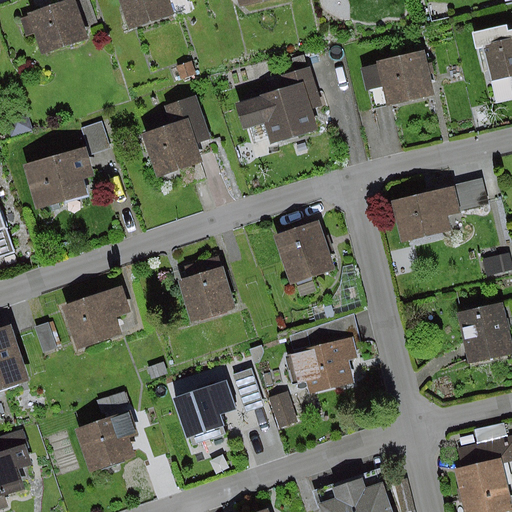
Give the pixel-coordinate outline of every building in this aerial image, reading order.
[(67,0),(37,11),(38,14),(31,17),(37,34),(46,31),(53,53),(100,36),(87,0),(67,0)] [(131,0),(142,28),(186,11),(182,0),(131,0)] [(511,25),(486,31),(490,47),(498,45),(506,79),(511,77),(511,25)] [(388,64),(372,68),(382,106),(398,102),(399,106),(447,94),(435,48),(387,60),(388,64)] [(295,88),(250,104),(257,126),(273,121),(281,143),(330,126),(323,107),(333,104),(320,67),(291,77),(295,88)] [(183,126),(156,135),(169,174),(214,159),(208,141),(221,137),(206,95),(176,105),(183,126)] [(95,149),(37,165),(50,208),(100,194),(95,178),(103,175),(95,149)] [(0,258),(23,252),(0,177),(0,258)] [(487,180),(399,199),(410,247),(463,235),(458,212),(493,203),(487,180)] [(328,226),(281,239),(295,289),(342,275),(328,226)] [(231,269),(187,282),(200,326),(245,312),(231,269)] [(130,289),(69,308),(84,355),(132,340),(126,319),(138,315),(130,289)] [(511,305),(465,315),(475,365),(511,357),(511,305)] [(21,329),(0,334),(0,393),(36,384),(21,329)] [(363,340),(300,356),(312,399),(360,387),(357,375),(371,371),(363,340)] [(236,378),(178,400),(194,444),(236,428),(232,417),(249,410),(236,378)] [(280,421),(297,418),(293,390),(276,393),(280,421)] [(134,417),(86,430),(97,468),(145,454),(134,417)] [(0,511),(13,506),(11,500),(36,492),(31,475),(44,471),(35,443),(0,455),(0,511)] [(511,511),(511,473),(510,464),(462,474),(470,511),(511,511)] [(349,502),(325,508),(325,511),(401,511),(395,488),(375,493),(372,482),(345,489),(349,502)]
